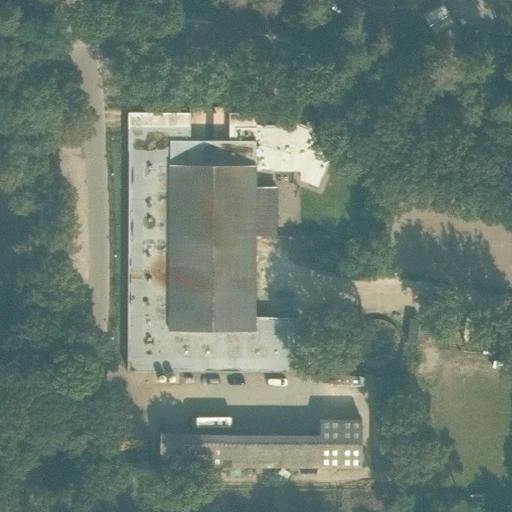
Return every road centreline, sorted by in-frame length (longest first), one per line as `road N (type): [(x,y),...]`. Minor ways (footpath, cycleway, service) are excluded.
road 1 (residential): [(16,511),(87,365),(99,317),(92,96),(81,41)]
road 2 (track): [(511,141),(419,123),(288,58),(204,39),(81,41)]
